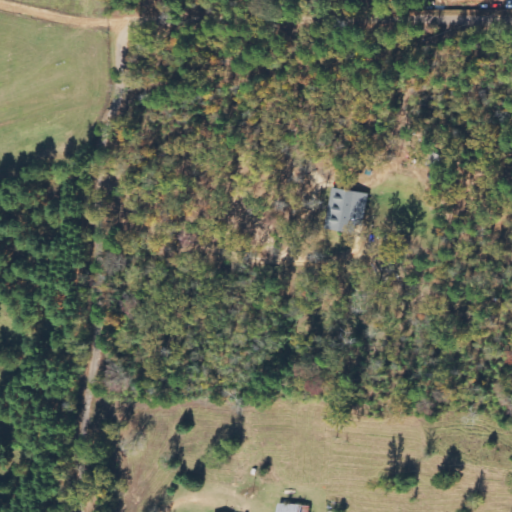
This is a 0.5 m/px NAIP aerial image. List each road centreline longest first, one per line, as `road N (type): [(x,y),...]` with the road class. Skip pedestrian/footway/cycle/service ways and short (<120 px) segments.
road 1 (residential): [(116,119),(128,47),(139,27),(161,20),(511,20)]
road 2 (residential): [(116,119),(81,511)]
